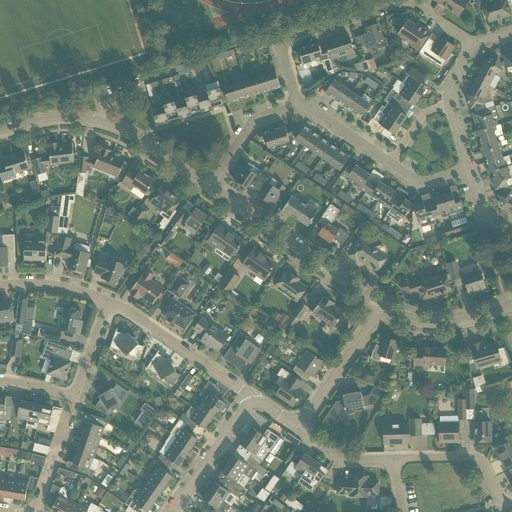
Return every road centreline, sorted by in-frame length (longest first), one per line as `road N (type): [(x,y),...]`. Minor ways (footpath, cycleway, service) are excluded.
road 1 (residential): [(297,106),(282,51),(293,35),(410,1),(472,47)]
road 2 (residential): [(0,134),(84,120),(131,134),(208,187)]
road 3 (residential): [(208,187),(382,306)]
road 4 (unclassified): [(252,397),(108,303)]
road 5 (residential): [(298,427),(382,306)]
road 6 (residential): [(511,503),(497,496),(474,458),(391,459)]
road 7 (residential): [(172,511),(252,397)]
road 8 (residential): [(382,306),(447,323),(511,305)]
road 9 (residential): [(208,187),(259,117),(297,106)]
